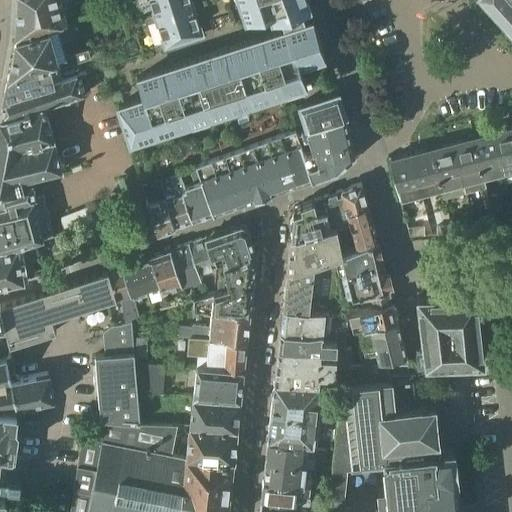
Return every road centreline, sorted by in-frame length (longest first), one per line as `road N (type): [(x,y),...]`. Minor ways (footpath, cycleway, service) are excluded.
road 1 (residential): [(239,511),(273,200)]
road 2 (residential): [(0,293),(273,200)]
road 3 (residential): [(408,270),(485,280),(511,463)]
road 4 (residential): [(321,0),(373,161)]
